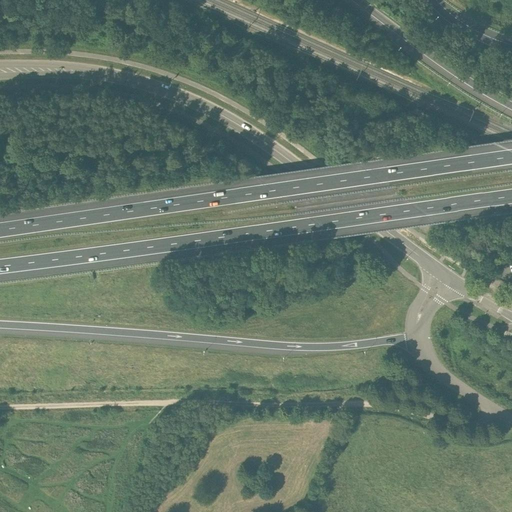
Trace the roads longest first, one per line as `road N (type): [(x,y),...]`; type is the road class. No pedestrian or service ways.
road 1 (motorway): [(511,156),(0,229)]
road 2 (motorway): [(0,268),(511,197)]
road 3 (tertiary): [(434,270),(257,137),(194,102),(102,73),(0,70)]
road 4 (motorway): [(0,324),(319,347),(417,336)]
road 5 (track): [(412,410),(181,402),(0,407)]
road 6 (motorway): [(356,0),(511,106)]
road 7 (unclassified): [(511,419),(444,377),(417,336)]
